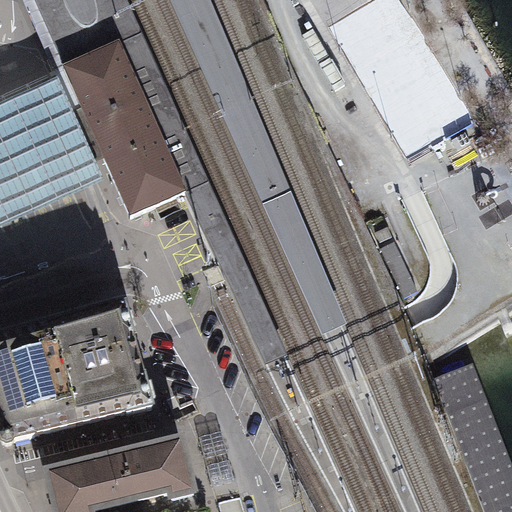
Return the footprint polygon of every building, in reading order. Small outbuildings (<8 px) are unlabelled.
[(36,0),(64,71),(83,63),(119,46),(142,36),(126,0),(36,0)] [(168,0),(245,167),(323,339),(348,327),(209,0),(168,0)] [(245,322),(265,368),(288,358),(142,36),(119,46),(168,156),(174,153),(185,177),(179,180),(185,195),(245,322)] [(83,63),(64,71),(89,127),(130,220),(185,195),(179,180),(185,177),(174,153),(168,156),(119,46),(83,63)] [(0,232),(104,185),(58,82),(0,107),(0,232)] [(125,308),(51,329),(76,429),(152,411),(125,308)] [(0,430),(7,445),(76,429),(51,329),(0,343),(0,430)] [(511,511),(511,462),(475,370),(435,385),(483,511),(511,511)] [(223,434),(201,440),(206,462),(229,456),(223,434)] [(192,497),(180,446),(49,477),(56,511),(97,511),(170,495),(172,501),(192,497)] [(231,463),(207,469),(213,491),(236,486),(231,463)]
